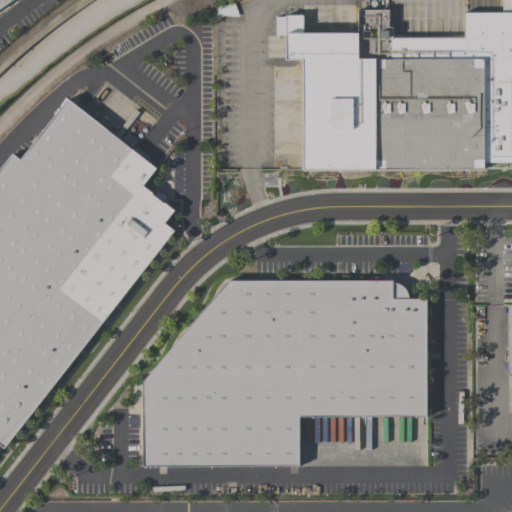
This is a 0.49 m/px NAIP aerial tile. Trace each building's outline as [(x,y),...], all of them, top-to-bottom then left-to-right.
[(0,0),(11,0),(0,8),(0,0)] [(216,16),(217,6),(234,3),(238,16),(216,16)] [(358,10),(388,10),(388,28),(392,28),(392,38),(464,38),(464,13),(511,12),(511,162),(483,162),(483,169),(359,169),(358,33),(358,10)] [(359,169),(302,169),(302,60),(285,60),(285,15),(303,15),(303,33),(358,33),(359,169)] [(0,169),(12,154),(20,160),(67,100),(155,168),(142,185),(173,210),(163,223),(173,230),(3,448),(0,445),(0,169)] [(142,466),(142,383),(226,282),(391,281),(391,284),(396,283),(401,286),(405,290),(407,294),(407,299),(426,299),(425,418),(299,417),(299,466),(142,466)]
